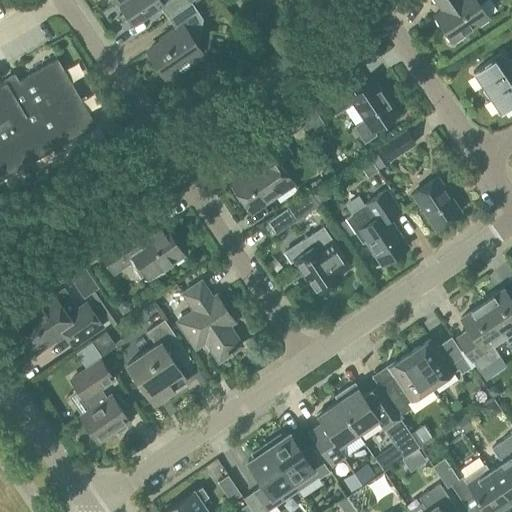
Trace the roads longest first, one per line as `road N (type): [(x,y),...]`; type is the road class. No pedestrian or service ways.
road 1 (residential): [(306,364),(66,2)]
road 2 (residential): [(306,364),(90,509)]
road 3 (residential): [(511,224),(306,364)]
road 4 (residential): [(485,163),(370,0)]
road 5 (residential): [(0,385),(38,419),(90,509)]
